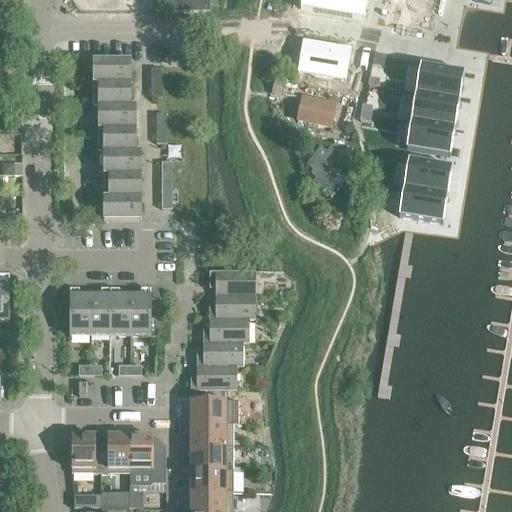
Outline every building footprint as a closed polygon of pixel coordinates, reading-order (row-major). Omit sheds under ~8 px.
[(209,14),(208,0),(167,0),(168,14),(209,14)] [(302,0),(301,11),(364,22),(367,0),(302,0)] [(304,43),(299,74),(346,82),(351,50),(304,43)] [(98,108),(131,108),(131,62),(93,62),(93,79),(98,79),(98,108)] [(420,68),(415,96),(459,104),(464,75),(420,68)] [(379,82),(369,80),(368,88),(378,90),(379,82)] [(415,96),(411,124),(455,131),(459,104),(415,96)] [(299,120),(330,128),(335,107),(304,99),(299,120)] [(372,109),(362,107),(359,123),(370,125),(372,109)] [(103,125),(103,153),(136,153),(136,108),(131,108),(98,108),(98,125),(103,125)] [(411,124),(406,152),(450,159),(455,131),(411,124)] [(306,167),(313,172),(310,176),(315,180),(311,186),(323,195),(347,162),(344,160),(353,148),(333,145),(327,154),(320,149),(306,167)] [(136,153),(103,153),(103,170),(108,170),(108,207),(103,207),(103,223),(141,223),(141,153),(136,153)] [(408,162),(403,191),(447,198),(452,170),(408,162)] [(161,165),(161,173),(171,173),(171,165),(161,165)] [(2,170),(2,178),(14,178),(14,166),(6,166),(2,170)] [(14,166),(14,178),(22,178),(22,166),(14,166)] [(380,179),(370,177),(367,193),(377,195),(380,179)] [(403,191),(398,219),(443,227),(447,198),(403,191)] [(172,204),(162,204),(162,212),(172,212),(172,204)] [(215,287),(215,299),(255,299),(255,275),(209,275),(209,287),(215,287)] [(0,324),(9,324),(9,284),(9,278),(0,278),(0,324)] [(69,339),(90,339),(90,299),(79,299),(79,292),(70,292),(70,299),(69,339)] [(90,339),(110,339),(110,292),(101,292),(101,299),(90,299),(90,339)] [(110,339),(130,339),(130,299),(119,299),(119,292),(110,292),(110,339)] [(130,299),(130,339),(151,339),(151,299),(150,299),(150,292),(141,292),(141,299),(130,299)] [(209,311),(209,323),(249,323),(255,323),(255,299),(215,299),(215,311),(209,311)] [(203,334),(203,346),(243,346),(249,346),(249,323),(209,323),(209,334),(203,334)] [(197,358),(197,370),(237,370),(243,370),(243,346),(203,346),(203,358),(197,358)] [(79,379),(90,379),(90,369),(79,369),(79,379)] [(90,369),(90,379),(101,379),(101,369),(90,369)] [(130,379),(130,369),(118,369),(119,379),(130,379)] [(141,369),(130,369),(130,379),(141,379),(141,369)] [(237,370),(197,370),(197,382),(190,382),(190,394),(236,394),(237,370)] [(94,399),(94,385),(79,385),(79,399),(94,399)] [(178,418),(178,427),(226,428),(226,426),(225,395),(205,395),(205,404),(190,404),(191,418),(178,418)] [(191,436),(191,450),(233,450),(233,426),(226,426),(226,428),(178,427),(178,436),(191,436)] [(72,476),(95,476),(95,449),(95,438),(72,438),(72,476)] [(95,476),(130,476),(130,438),(108,438),(107,449),(95,449),(95,476)] [(130,438),(130,476),(130,489),(150,489),(153,486),(165,486),(165,449),(153,449),(153,439),(130,438)] [(178,464),(178,473),(233,473),(233,450),(191,450),(191,464),(178,464)] [(191,482),(191,496),(233,496),(233,473),(178,473),(178,482),(191,482)] [(130,489),(130,511),(144,511),(144,494),(134,494),(134,489),(130,489)] [(178,510),(178,511),(232,511),(233,496),(191,496),(190,510),(178,510)] [(74,498),(74,511),(101,511),(101,502),(101,498),(74,498)] [(101,502),(101,511),(102,511),(115,511),(115,498),(101,498),(101,502)]
